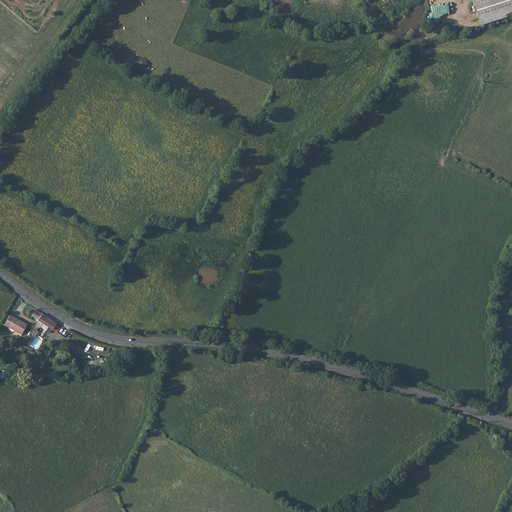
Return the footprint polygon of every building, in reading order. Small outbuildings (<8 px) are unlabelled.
[(511,0),(472,0),(479,21),(511,10),(511,0)] [(31,316),(37,320),(41,314),(35,309),(31,316)] [(41,314),(37,320),(51,330),(55,324),(41,314)] [(27,326),(20,321),(11,316),(6,326),(22,335),(27,326)] [(13,364),(10,369),(18,374),(21,369),(13,364)] [(74,372),(82,371),(81,364),(73,365),(74,372)] [(3,370),(0,378),(5,380),(9,373),(3,370)]
